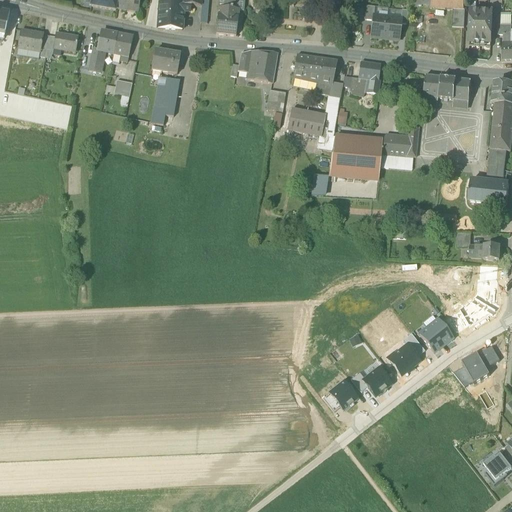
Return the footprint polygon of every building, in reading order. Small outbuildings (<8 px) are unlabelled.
[(91,0),(90,7),(114,12),(115,10),(116,0),(91,0)] [(116,0),(115,10),(137,13),(139,0),(116,0)] [(200,24),(206,25),(208,1),(201,0),(201,7),(200,24)] [(239,11),(243,12),(244,0),(218,0),(217,9),(239,10),(239,11)] [(414,0),(414,9),(430,10),(430,0),(414,0)] [(453,11),(464,11),(464,0),(430,0),(430,10),(453,11)] [(158,30),(182,31),(183,6),(183,5),(182,5),(160,3),(158,30)] [(365,21),(373,22),(373,17),(374,17),(375,8),(366,7),(365,21)] [(375,8),(374,17),(387,19),(388,11),(388,10),(375,8)] [(215,35),(235,38),(239,11),(239,10),(217,9),(215,35)] [(388,11),(387,19),(401,20),(402,12),(388,11)] [(452,28),(464,29),(465,11),(464,11),(453,11),(452,28)] [(0,38),(4,40),(9,14),(0,12),(0,38)] [(469,44),(491,45),(492,13),(471,12),(469,44)] [(500,26),(511,26),(511,15),(501,15),(500,26)] [(371,39),(385,41),(387,19),(374,17),(373,17),(373,22),(371,39)] [(401,20),(387,19),(385,41),(399,42),(401,25),(401,20)] [(498,36),(503,36),(503,35),(511,36),(511,31),(511,26),(500,26),(497,26),(498,36)] [(40,54),(43,37),(43,36),(20,32),(17,50),(40,54)] [(106,54),(113,56),(118,35),(102,32),(98,52),(98,53),(102,54),(106,54)] [(53,50),(75,54),(78,39),(55,35),(55,39),(53,50)] [(113,56),(119,57),(128,59),(133,38),(118,35),(113,56)] [(46,59),(45,59),(49,38),(43,37),(40,54),(39,58),(46,59)] [(55,39),(49,38),(45,59),(46,59),(51,60),(53,50),(55,39)] [(502,63),(511,62),(511,43),(503,43),(502,63)] [(89,72),(99,74),(100,68),(99,68),(101,57),(102,54),(98,53),(98,52),(93,51),(89,72)] [(151,72),(177,76),(180,57),(155,52),(151,72)] [(237,73),(247,74),(251,53),(243,55),(241,55),(238,67),(237,73)] [(247,81),(256,82),(257,73),(260,74),(263,54),(251,53),(247,74),(247,81)] [(277,55),(263,54),(260,74),(257,73),(256,82),(272,85),(277,55)] [(119,57),(113,56),(111,63),(118,65),(118,62),(119,57)] [(318,84),(319,84),(320,77),(319,77),(321,68),(311,66),(312,59),(297,57),(293,79),(315,84),(315,83),(318,84)] [(319,84),(325,86),(331,87),(332,84),(337,62),(312,59),(311,66),(321,68),(319,77),(320,77),(319,84)] [(358,81),(370,82),(377,83),(378,83),(380,67),(360,64),(358,81)] [(230,78),(236,79),(237,73),(238,67),(233,66),(230,78)] [(454,105),(462,106),(462,103),(469,104),(471,83),(424,78),(421,99),(423,99),(422,101),(431,102),(431,99),(454,102),(454,105)] [(159,79),(157,87),(165,88),(166,80),(159,79)] [(315,84),(293,79),(291,88),(316,93),(318,84),(315,83),(315,84)] [(350,90),(351,80),(344,79),(343,89),(350,90)] [(157,87),(156,95),(177,99),(180,82),(166,80),(165,88),(157,87)] [(370,82),(358,81),(351,80),(350,90),(351,97),(363,98),(364,94),(368,94),(370,82)] [(121,97),(129,99),(132,85),(117,82),(115,89),(114,95),(121,97)] [(379,83),(378,83),(377,83),(370,82),(368,94),(377,96),(379,83)] [(318,84),(316,93),(316,95),(323,96),(324,95),(325,86),(319,84),(318,84)] [(329,98),(339,101),(342,86),(332,84),(331,87),(329,98)] [(511,107),(511,87),(495,86),(493,105),(496,105),(511,107)] [(109,94),(114,95),(115,89),(106,87),(105,96),(109,97),(109,94)] [(267,111),(274,112),(277,94),(270,93),(267,111)] [(275,115),(282,117),(285,95),(279,94),(275,115)] [(173,119),(177,99),(156,95),(152,115),(165,117),(173,119)] [(129,99),(121,97),(120,102),(120,107),(127,108),(129,99)] [(325,118),(321,138),(328,139),(333,140),(333,139),(340,101),(339,101),(329,98),(325,118)] [(490,152),(491,152),(506,154),(511,154),(511,143),(511,107),(496,105),(490,152)] [(319,138),(321,138),(325,118),(291,111),(287,131),(319,138)] [(347,114),(338,113),(336,125),(345,127),(347,114)] [(165,117),(152,115),(151,125),(163,127),(165,117)] [(273,129),(279,130),(282,117),(275,115),(273,129)] [(406,159),(415,160),(418,130),(409,129),(407,144),(406,159)] [(319,145),(321,138),(319,138),(316,150),(332,154),(334,139),(333,139),(333,140),(328,139),(327,146),(319,145)] [(327,146),(328,139),(321,138),(319,145),(327,146)] [(328,178),(378,182),(380,170),(381,157),(381,156),(382,143),(334,138),(334,139),(332,154),(328,178)] [(381,156),(406,159),(407,144),(401,144),(388,142),(387,143),(382,143),(381,156)] [(502,186),(506,154),(491,152),(487,184),(471,182),(469,204),(507,208),(509,186),(502,186)] [(380,170),(388,170),(389,158),(381,157),(380,170)] [(413,161),(389,158),(388,170),(411,173),(413,161)] [(324,198),(328,179),(314,176),(311,197),(324,198)] [(390,240),(405,241),(406,232),(390,231),(390,240)] [(457,244),(470,245),(471,235),(457,234),(457,244)] [(484,247),(484,248),(484,260),(484,262),(499,262),(500,248),(484,247)] [(469,260),(484,260),(484,248),(470,248),(470,250),(469,260)] [(479,267),(479,281),(496,282),(497,268),(479,267)] [(477,295),(474,299),(496,313),(499,308),(496,306),(497,282),(496,282),(479,281),(477,281),(477,295)] [(492,319),(496,313),(474,299),(471,304),(459,311),(460,313),(469,327),(469,329),(489,317),(492,319)] [(456,335),(469,327),(460,313),(446,321),(456,335)] [(423,325),(427,330),(436,323),(432,318),(423,325)] [(427,330),(419,336),(434,355),(453,340),(438,321),(436,323),(427,330)] [(411,336),(402,343),(406,348),(406,347),(416,360),(425,353),(411,336)] [(406,348),(388,361),(401,378),(419,364),(416,360),(406,347),(406,348)] [(500,363),(492,349),(478,357),(486,371),(500,363)] [(461,364),(464,369),(473,384),(474,386),(490,377),(486,371),(478,357),(477,355),(461,364)] [(465,389),(473,384),(464,369),(453,375),(465,389)] [(378,370),(364,381),(362,383),(368,389),(375,399),(391,386),(378,370)] [(361,395),(368,389),(362,383),(364,381),(360,375),(351,382),(361,395)] [(329,395),(329,396),(340,410),(343,413),(358,401),(344,383),(329,395)] [(334,415),(340,410),(329,396),(323,401),(334,415)] [(501,456),(511,471),(511,470),(511,460),(506,452),(501,456)] [(480,462),(483,467),(491,461),(488,456),(480,462)] [(484,476),(494,488),(504,481),(502,478),(506,476),(511,471),(501,456),(496,460),(494,459),(491,461),(483,467),(488,473),(484,476)]
